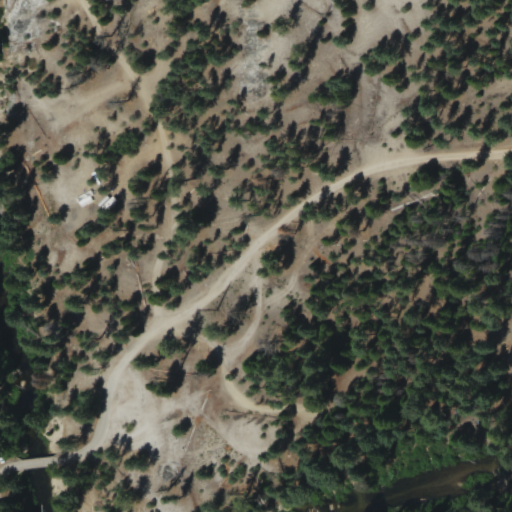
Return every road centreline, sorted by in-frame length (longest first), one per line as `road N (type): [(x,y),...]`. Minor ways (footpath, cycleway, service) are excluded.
road 1 (residential): [(511,146),(390,161),(328,189),(197,303),(156,323),(123,363),(103,439),(84,454)]
road 2 (track): [(156,323),(177,188),(148,95),(84,0)]
